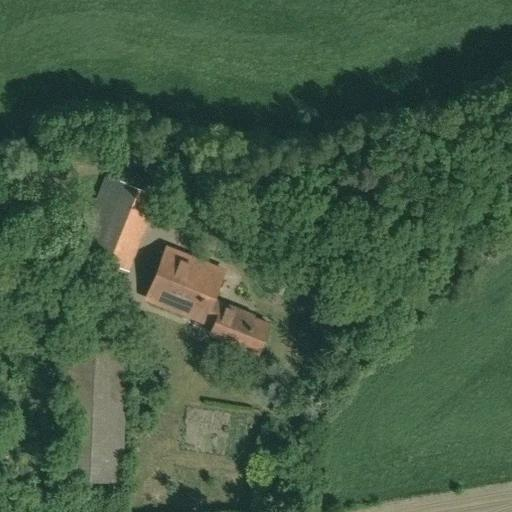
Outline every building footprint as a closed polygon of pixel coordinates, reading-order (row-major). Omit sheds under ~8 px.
[(158,196),(105,174),(75,249),(127,270),(158,196)] [(67,274),(73,259),(49,249),(43,265),(50,267),(67,274)] [(210,300),(222,271),(165,249),(146,299),(202,321),(203,318),(210,300)] [(256,354),(268,323),(210,300),(203,318),(214,322),(210,333),(241,346),(240,348),(256,354)] [(125,339),(61,337),(57,480),(121,482),(125,339)]
